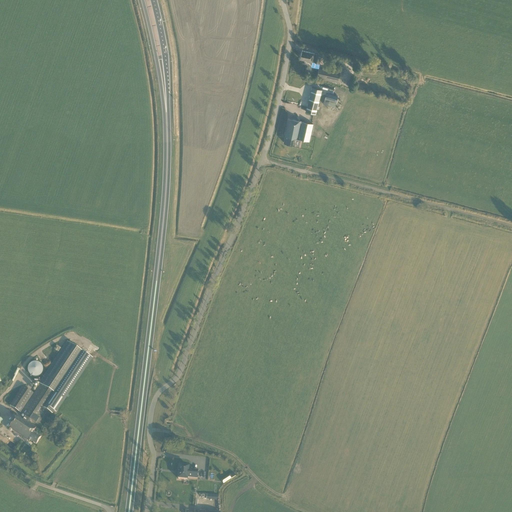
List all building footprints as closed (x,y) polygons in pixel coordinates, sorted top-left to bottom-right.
[(316,56),(315,57),(313,57),(314,53),(302,50),(300,58),(318,63),(319,57),(316,56)] [(322,68),(319,67),(316,77),(337,82),(340,71),(322,67),(322,68)] [(308,100),(305,111),(316,113),(322,89),(312,86),(308,100)] [(337,98),(324,94),(321,106),(326,107),(327,102),(335,104),(337,98)] [(284,142),(294,145),(300,120),(288,118),(284,134),(286,134),(284,142)] [(313,123),(301,121),(297,139),(309,141),(313,123)] [(40,385),(20,414),(25,417),(29,420),(38,426),(47,411),(52,414),(53,411),(56,413),(64,400),(92,359),(91,359),(68,343),(40,385)] [(42,375),(42,363),(29,363),(29,376),(42,375)] [(33,394),(22,387),(9,407),(20,414),(33,394)] [(37,429),(17,417),(9,429),(28,442),(29,441),(36,445),(41,438),(34,433),(37,429)] [(7,444),(12,449),(16,445),(11,440),(7,444)] [(187,478),(197,479),(198,471),(188,470),(188,467),(180,466),(179,466),(179,467),(179,471),(178,474),(179,474),(178,479),(187,480),(187,478)]
